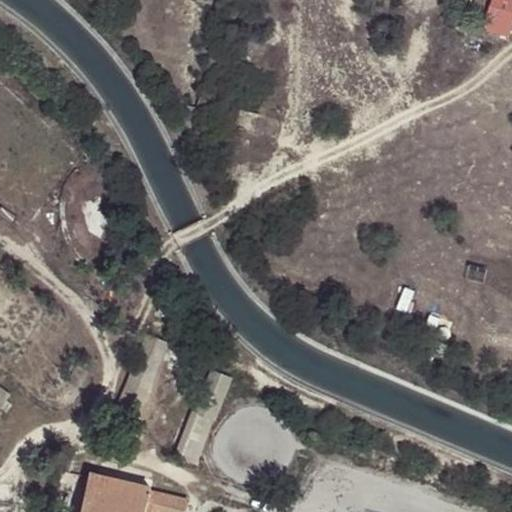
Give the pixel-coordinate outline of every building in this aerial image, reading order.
[(511,0),(487,0),(483,31),(511,35),(511,0)] [(235,127),(271,134),(273,125),(248,119),(250,111),(238,109),(235,127)] [(69,162),(82,156),(61,128),(51,135),(69,162)] [(126,389),(154,392),(161,339),(149,338),(145,369),(129,367),(126,389)] [(212,421),(230,379),(214,372),(196,413),(212,421)] [(98,459),(93,480),(126,488),(128,473),(131,466),(98,459)] [(128,473),(126,488),(149,493),(151,493),(153,478),(128,473)] [(126,488),(93,480),(85,511),(186,511),(188,506),(148,497),(149,493),(126,488)]
